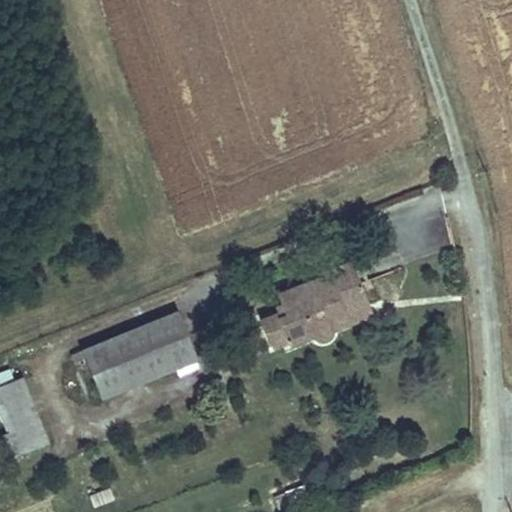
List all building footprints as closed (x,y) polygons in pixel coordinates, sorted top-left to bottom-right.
[(345,313),(369,304),(353,262),(325,273),(326,276),(278,294),(286,316),(264,325),(271,346),(287,340),(288,343),(311,334),(315,339),(325,340),(333,334),(334,329),(329,316),(344,311),(345,313)] [(373,314),(369,304),(345,313),(344,311),(329,316),(334,329),(373,314)] [(101,396),(197,357),(178,311),(82,349),(101,396)] [(22,365),(0,372),(0,428),(9,454),(49,440),(22,365)] [(136,446),(164,446),(163,422),(136,422),(136,446)] [(88,490),(91,505),(115,500),(112,485),(88,490)]
